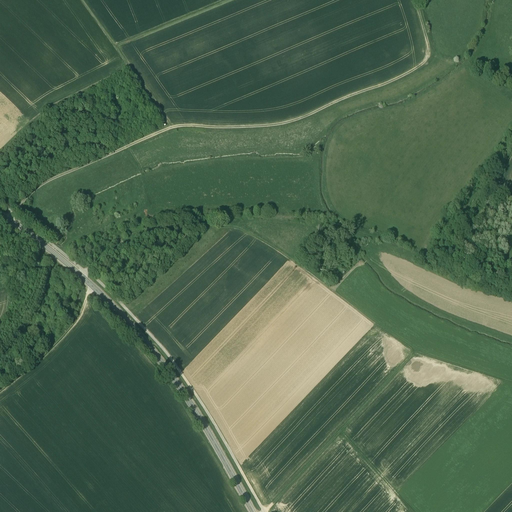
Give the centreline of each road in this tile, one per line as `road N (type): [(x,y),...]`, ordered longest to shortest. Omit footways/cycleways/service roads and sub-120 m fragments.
road 1 (track): [(415,0),(431,56),(418,68),(283,124),(171,127),(49,180),(12,214)]
road 2 (tertiary): [(0,214),(138,332),(180,386),(253,511)]
road 3 (track): [(264,511),(171,358),(103,285),(12,214)]
road 4 (track): [(80,275),(138,239),(234,225),(413,351)]
road 5 (track): [(415,511),(339,431),(413,351),(511,382)]
road 6 (track): [(171,127),(81,0)]
road 7 (track): [(129,67),(57,101),(0,151)]
road 8 (track): [(0,391),(75,325),(93,287)]
road 9 (track): [(114,47),(230,0)]
